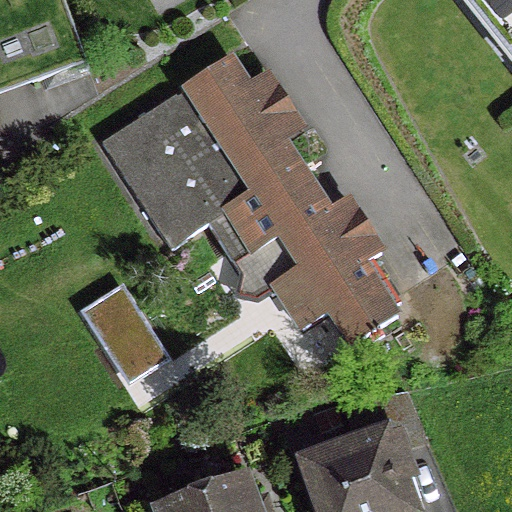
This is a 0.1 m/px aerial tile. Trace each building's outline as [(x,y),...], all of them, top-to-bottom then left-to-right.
[(511,0),(499,0),(511,16),(511,32),(493,47),(511,71),(511,0)] [(343,204),(325,215),(228,63),(98,146),(167,254),(205,230),(237,280),(250,272),(299,333),(325,316),(347,350),(364,339),(369,345),(380,338),(376,332),(393,320),(388,312),(396,306),(368,262),(377,257),(343,204)] [(157,357),(116,295),(83,317),(123,379),(157,357)] [(303,467),(319,511),(405,511),(395,484),(409,479),(399,453),(422,445),(403,396),(338,406),(354,449),(303,467)] [(249,511),(240,485),(165,511),(249,511)]
